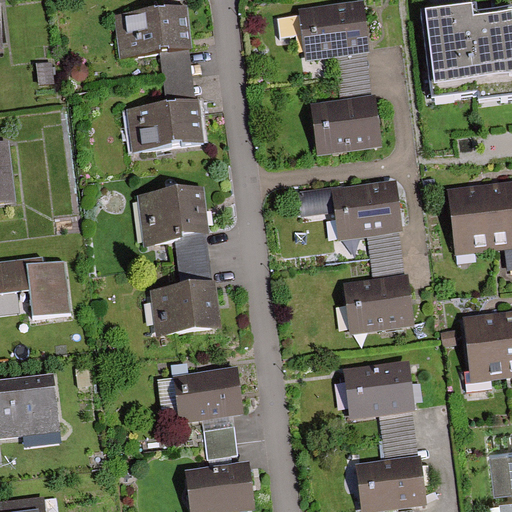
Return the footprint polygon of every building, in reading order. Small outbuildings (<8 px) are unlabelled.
[(364,2),(300,12),(308,60),(371,50),(364,2)] [(187,3),(115,12),(120,54),(159,50),(193,46),(187,3)] [(449,8),(421,12),(432,96),(481,89),(482,96),(511,92),(511,13),(475,19),(474,5),(449,8)] [(193,46),(159,50),(166,103),(199,99),(193,46)] [(166,103),(127,108),(132,152),(205,143),(199,99),(166,103)] [(376,100),(310,109),(317,156),(383,147),(376,100)] [(0,206),(16,204),(8,140),(0,140),(0,206)] [(395,181),(297,197),(300,218),(336,212),(341,240),(403,230),(395,181)] [(205,184),(133,193),(138,236),(177,231),(210,227),(205,184)] [(471,193),(450,196),(458,254),(511,246),(511,187),(498,190),(471,193)] [(210,227),(177,231),(183,284),(217,280),(210,227)] [(47,255),(0,261),(0,290),(35,286),(39,314),(73,310),(67,261),(48,263),(47,255)] [(410,276),(347,284),(353,333),(416,326),(410,276)] [(183,284),(145,289),(150,333),(222,324),(217,280),(183,284)] [(511,317),(463,325),(472,382),(511,376),(511,317)] [(411,364),(346,374),(352,417),(418,408),(411,364)] [(239,369),(174,377),(180,423),(202,420),(233,416),(245,414),(239,369)] [(54,374),(0,379),(0,436),(0,437),(61,431),(54,374)] [(233,416),(202,420),(208,467),(239,463),(233,416)] [(511,511),(511,437),(507,438),(509,452),(487,454),(493,496),(511,493),(511,511)] [(421,457),(356,465),(362,511),(364,511),(427,504),(421,457)] [(208,467),(187,470),(192,511),(233,511),(256,509),(250,462),(239,463),(208,467)] [(0,511),(47,511),(45,494),(0,500),(0,511)]
